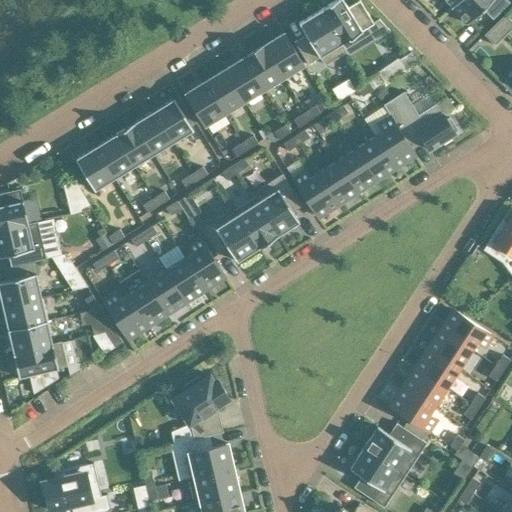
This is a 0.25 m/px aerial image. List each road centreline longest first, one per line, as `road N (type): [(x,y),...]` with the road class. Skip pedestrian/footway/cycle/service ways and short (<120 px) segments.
road 1 (residential): [(274,480),(289,477),(323,441),(511,145)]
road 2 (residential): [(511,141),(234,310)]
road 3 (residential): [(0,150),(242,0)]
road 4 (residential): [(234,310),(0,456)]
road 5 (residential): [(379,0),(511,137)]
road 6 (residential): [(234,310),(274,480)]
